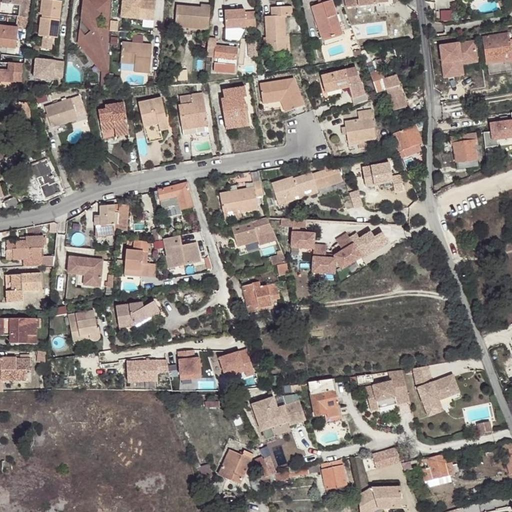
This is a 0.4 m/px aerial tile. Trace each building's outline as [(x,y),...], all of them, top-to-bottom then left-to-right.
[(3,0),(3,3),(1,2),(0,3),(0,6),(0,14),(18,16),(28,17),(29,0),(3,0)] [(61,1),(49,0),(43,0),(42,18),(41,18),(39,36),(43,36),(42,49),(51,50),(53,37),(57,38),(61,1)] [(87,0),(89,2),(82,7),(81,16),(87,22),(80,28),(79,29),(85,36),(80,39),(78,39),(78,43),(79,40),(80,40),(82,38),(108,71),(107,81),(101,81),(101,88),(107,88),(108,83),(110,53),(108,53),(109,37),(104,36),(92,22),(100,15),(88,0),(87,0)] [(88,0),(100,15),(110,16),(110,0),(88,0)] [(156,0),(122,0),(121,17),(154,20),(155,12),(156,0)] [(313,7),(323,40),(341,34),(331,1),(330,2),(320,5),(313,7)] [(176,5),(175,27),(209,30),(210,5),(201,4),(201,7),(201,9),(189,9),(189,6),(176,5)] [(265,17),(267,52),(270,52),(270,60),(286,59),(286,51),(284,16),(290,16),(290,14),(292,14),(292,7),(290,7),(290,6),(272,7),(272,16),(265,17)] [(226,29),(257,27),(256,12),(246,13),(246,11),(225,12),(226,29)] [(110,31),(110,16),(100,15),(92,22),(104,36),(109,37),(110,31)] [(18,16),(16,27),(18,28),(28,28),(29,17),(28,17),(18,16)] [(0,26),(0,46),(16,48),(18,28),(16,27),(0,26)] [(323,40),(325,45),(343,39),(341,34),(323,40)] [(484,37),(488,64),(505,61),(503,53),(510,52),(509,45),(508,40),(507,34),(484,37)] [(79,40),(78,43),(102,72),(101,81),(107,81),(108,71),(82,38),(80,40),(79,40)] [(207,56),(212,56),(212,62),(215,62),(214,71),(235,73),(237,49),(216,47),(217,40),(208,40),(207,56)] [(475,41),(440,46),(444,78),(458,76),(456,61),(477,58),(475,41)] [(149,73),(152,44),(122,42),(121,63),(135,64),(134,72),(149,73)] [(367,50),(361,51),(363,56),(363,57),(364,57),(370,73),(371,73),(377,92),(386,89),(394,110),(407,106),(396,74),(383,79),(380,69),(383,68),(380,59),(371,63),(369,55),(369,56),(367,50)] [(503,53),(505,61),(511,60),(510,52),(503,53)] [(477,58),(456,61),(458,76),(463,75),(462,64),(478,62),(477,58)] [(35,60),(34,79),(53,81),(53,78),(63,79),(64,63),(35,60)] [(321,77),(325,93),(349,87),(352,99),(365,94),(356,68),(346,71),(321,77)] [(179,80),(187,80),(186,71),(179,71),(179,80)] [(260,84),(263,104),(281,101),(285,112),(304,105),(294,79),(260,84)] [(221,99),(226,126),(239,124),(239,122),(246,121),(245,112),(244,105),(245,105),(244,97),(247,97),(245,86),(223,90),(224,98),(221,99)] [(178,106),(182,130),(208,126),(207,117),(204,118),(203,113),(206,113),(203,94),(180,97),(181,106),(178,106)] [(138,103),(147,143),(162,139),(161,131),(168,129),(162,97),(138,103)] [(45,108),(52,128),(53,127),(69,122),(78,119),(77,116),(85,114),(81,102),(76,104),(74,98),(71,99),(45,108)] [(14,103),(16,127),(30,126),(29,108),(28,108),(28,103),(14,103)] [(115,129),(116,137),(129,135),(124,103),(99,106),(99,110),(98,110),(101,127),(114,125),(115,129)] [(358,141),(364,140),(376,138),(373,118),(374,118),(372,110),(358,113),(359,120),(345,123),(346,127),(347,134),(348,142),(358,141)] [(239,122),(239,124),(226,126),(226,130),(247,127),(246,121),(239,122)] [(69,122),(53,127),(55,135),(71,129),(69,122)] [(183,136),(209,132),(208,126),(182,130),(183,136)] [(392,134),(397,149),(398,151),(402,159),(407,157),(404,149),(419,144),(422,143),(416,126),(392,134)] [(453,144),(456,162),(477,159),(475,142),(480,141),(489,139),(489,135),(477,137),(476,133),(449,137),(450,144),(453,144)] [(481,146),(495,143),(494,139),(494,134),(489,135),(489,139),(480,141),(481,146)] [(404,149),(407,157),(422,152),(419,144),(404,149)] [(18,173),(12,157),(6,160),(12,175),(18,173)] [(31,165),(45,199),(52,196),(48,187),(58,183),(56,181),(60,180),(52,157),(31,165)] [(456,162),(457,170),(478,166),(477,159),(456,162)] [(316,186),(317,190),(343,182),(339,168),(326,172),(329,182),(316,186)] [(271,184),(278,203),(285,201),(286,203),(295,200),(294,197),(298,195),(297,192),(316,186),(329,182),(326,172),(325,170),(312,174),(312,173),(293,179),(293,177),(271,184)] [(220,194),(223,212),(240,209),(241,213),(258,209),(256,197),(263,196),(261,181),(253,182),(254,187),(220,194)] [(48,187),(52,196),(61,192),(58,183),(48,187)] [(160,200),(177,196),(179,205),(181,210),(193,207),(187,183),(159,191),(160,200)] [(298,195),(300,199),(318,193),(317,190),(316,186),(297,192),(298,195)] [(342,196),(346,210),(363,205),(358,191),(342,196)] [(163,209),(179,205),(177,196),(160,200),(163,209)] [(17,197),(6,202),(10,209),(15,208),(21,206),(17,197)] [(96,226),(96,237),(115,235),(115,230),(115,224),(118,223),(119,205),(100,206),(100,216),(100,225),(96,226)] [(129,205),(119,205),(118,223),(128,224),(129,205)] [(223,212),(224,218),(237,215),(236,213),(241,213),(240,209),(223,212)] [(267,218),(232,227),(238,247),(258,242),(259,246),(278,241),(274,233),(267,219),(267,218)] [(306,221),(282,220),(282,227),(293,228),(300,228),(306,228),(306,221)] [(299,233),(293,233),(292,248),(315,249),(315,245),(315,234),(299,233)] [(337,258),(344,268),(363,257),(348,233),(337,240),(344,250),(335,255),(337,258)] [(23,260),(23,267),(42,266),(54,265),(55,256),(43,256),(41,256),(41,249),(43,248),(44,248),(44,245),(44,238),(44,236),(26,237),(26,241),(15,241),(16,241),(7,241),(7,250),(13,250),(13,260),(23,260)] [(180,237),(163,241),(168,258),(172,257),(175,268),(201,262),(197,243),(182,247),(180,237)] [(126,250),(125,270),(142,271),(141,276),(149,277),(150,264),(147,264),(149,242),(135,241),(134,251),(126,250)] [(328,245),(315,245),(315,249),(314,272),(336,273),(337,258),(327,258),(327,255),(328,245)] [(271,256),(273,265),(288,262),(284,254),(271,256)] [(103,260),(70,257),(68,273),(85,275),(89,275),(88,285),(101,286),(103,260)] [(277,265),(279,275),(289,273),(287,264),(277,265)] [(6,275),(6,291),(8,291),(9,303),(23,302),(22,291),(42,291),(41,274),(6,275)] [(242,286),(248,313),(256,311),(255,308),(258,307),(258,308),(272,306),(270,300),(280,298),(277,283),(260,287),(260,282),(242,286)] [(116,306),(119,328),(135,326),(160,311),(154,301),(143,308),(142,303),(116,306)] [(68,316),(71,333),(79,331),(80,337),(89,335),(90,339),(91,340),(93,341),(96,341),(98,340),(99,339),(100,336),(99,327),(97,328),(94,311),(68,316)] [(0,335),(10,335),(10,344),(36,344),(36,328),(38,328),(38,318),(0,318),(0,335)] [(194,351),(178,352),(181,380),(202,379),(200,358),(195,359),(194,351)] [(239,352),(219,358),(226,378),(245,371),(247,377),(256,374),(250,359),(242,361),(239,352)] [(1,370),(1,380),(26,380),(26,371),(30,371),(30,359),(16,359),(16,358),(0,358),(0,370),(1,370)] [(429,365),(414,368),(416,383),(427,412),(438,408),(435,401),(440,400),(460,392),(453,374),(431,383),(429,379),(432,378),(429,365)] [(403,370),(389,371),(391,381),(367,387),(372,409),(410,400),(403,370)] [(357,376),(358,385),(373,383),(372,374),(357,376)] [(324,414),(327,414),(325,409),(338,406),(332,379),(331,379),(308,382),(315,416),(324,414)] [(274,397),(253,403),(261,430),(262,430),(272,427),(289,421),(290,425),(306,420),(300,401),(278,408),(274,397)] [(438,408),(427,412),(429,416),(444,410),(440,400),(435,401),(438,408)] [(338,406),(325,409),(327,414),(324,414),(326,424),(342,421),(339,405),(338,406)] [(490,422),(477,424),(479,434),(492,432),(490,422)] [(272,427),(262,430),(265,439),(275,436),(272,427)] [(511,440),(500,444),(509,476),(511,474),(511,440)] [(394,449),(374,455),(378,468),(398,462),(394,449)] [(230,450),(218,474),(240,484),(253,454),(244,450),(242,455),(230,450)] [(422,470),(424,480),(449,474),(455,473),(452,462),(446,464),(443,454),(427,458),(428,462),(429,469),(422,470)] [(256,460),(260,470),(262,469),(265,475),(266,477),(269,476),(271,475),(266,464),(264,459),(263,457),(256,460)] [(322,464),(326,489),(346,485),(341,460),(322,464)] [(266,464),(271,475),(276,473),(272,462),(266,464)] [(200,467),(199,464),(196,465),(202,482),(205,481),(212,476),(208,464),(200,467)] [(320,472),(318,465),(308,467),(309,474),(320,472)] [(276,481),(276,482),(290,479),(290,477),(309,474),(308,467),(275,475),(276,481)] [(449,474),(424,480),(426,487),(451,481),(449,474)] [(250,482),(252,489),(256,492),(265,490),(261,478),(250,482)] [(326,489),(328,495),(348,491),(346,485),(326,489)] [(371,489),(358,496),(360,511),(361,511),(376,503),(385,503),(385,509),(401,508),(401,487),(371,489)] [(376,503),(361,511),(360,511),(372,511),(378,509),(385,509),(385,503),(376,503)]
